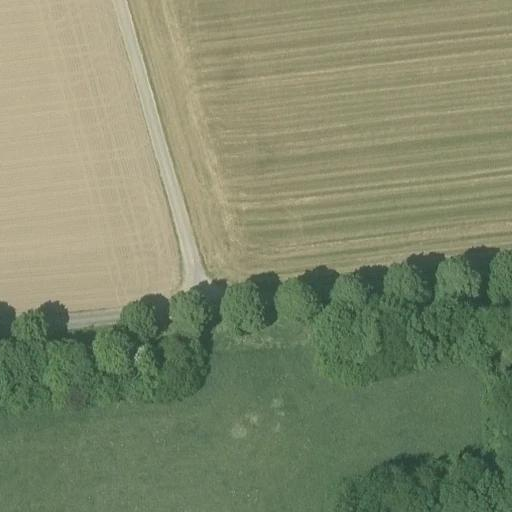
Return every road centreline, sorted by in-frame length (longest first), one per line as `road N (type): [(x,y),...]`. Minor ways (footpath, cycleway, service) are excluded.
road 1 (track): [(511,274),(0,329)]
road 2 (track): [(118,0),(204,311)]
